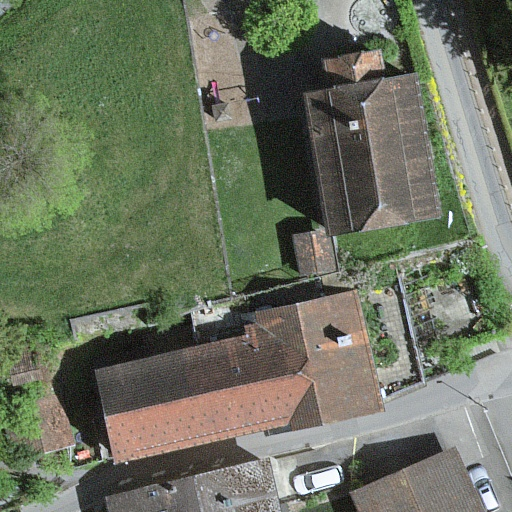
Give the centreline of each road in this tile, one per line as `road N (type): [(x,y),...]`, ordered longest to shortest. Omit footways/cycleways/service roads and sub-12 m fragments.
road 1 (residential): [(511,377),(369,432),(126,480),(46,511)]
road 2 (residential): [(429,0),(511,246)]
